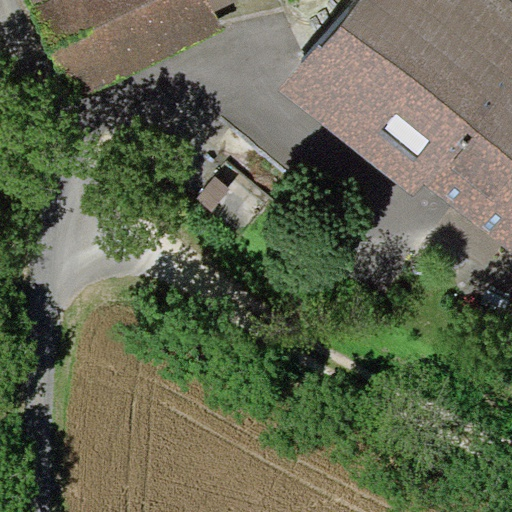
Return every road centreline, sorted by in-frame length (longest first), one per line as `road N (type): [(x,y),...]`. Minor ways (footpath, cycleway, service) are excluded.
road 1 (track): [(98,204),(346,359),(511,448)]
road 2 (residential): [(35,511),(51,271),(98,204)]
road 3 (track): [(98,204),(0,43)]
